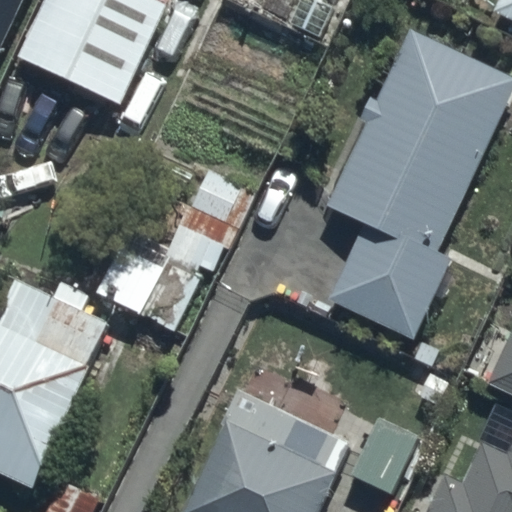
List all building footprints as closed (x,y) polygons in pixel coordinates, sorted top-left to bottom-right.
[(0,0),(0,51),(24,0),(0,0)] [(126,114),(170,14),(138,0),(45,0),(17,65),(126,114)] [(511,0),(507,0),(498,20),(511,26),(511,0)] [(511,114),(511,81),(414,35),(380,105),(369,100),(358,124),(369,129),(329,213),(369,232),(335,305),(421,346),(459,265),(444,258),(511,114)] [(209,176),(169,268),(198,281),(203,271),(217,277),(228,253),(231,255),(257,198),(209,176)] [(0,478),(34,495),(93,376),(88,374),(109,332),(18,287),(0,322),(0,478)] [(511,353),(494,392),(511,399),(511,353)] [(323,511),(351,451),(243,404),(194,511),(323,511)] [(421,443),(380,426),(355,485),(397,502),(421,443)] [(511,511),(511,450),(506,463),(482,452),(463,492),(447,484),(434,511),(511,511)] [(99,511),(104,503),(62,484),(49,511),(99,511)]
